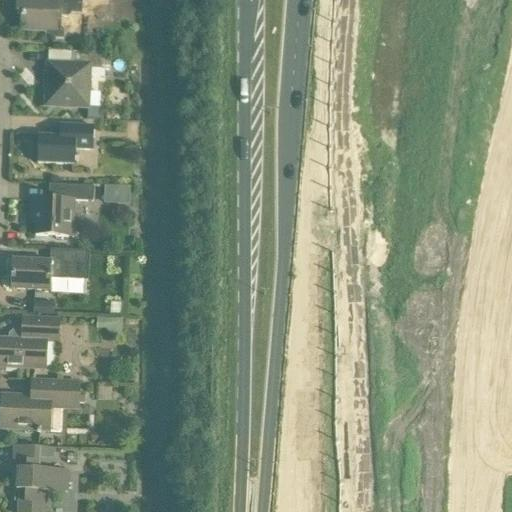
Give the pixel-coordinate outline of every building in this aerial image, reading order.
[(83,15),(83,0),(50,0),(51,0),(49,0),(19,0),(19,12),(22,16),(22,31),(46,32),(46,40),(64,40),(65,31),(62,28),(59,28),(60,18),(69,18),(73,15),(83,15)] [(45,90),(47,92),(46,107),(88,108),(90,70),(109,71),(109,55),(74,53),(73,65),(48,64),(47,84),(46,84),(45,90)] [(59,126),(59,138),(39,137),(38,165),(75,166),(76,151),(93,151),(94,127),(59,126)] [(31,225),(36,225),(36,237),(74,239),(75,202),(93,203),(94,188),(50,186),(49,200),(32,199),(31,225)] [(51,292),(51,279),(88,281),(89,253),(52,251),(51,263),(12,261),(11,290),(51,292)] [(33,316),(54,317),(54,303),(33,302),(33,316)] [(0,368),(36,370),(47,371),(48,343),(59,343),(60,320),(23,319),(22,334),(16,334),(13,337),(13,340),(0,339),(0,368)] [(122,320),(105,320),(105,330),(113,337),(121,337),(122,320)] [(49,433),(50,410),(78,412),(79,384),(32,382),(32,398),(3,397),(1,430),(49,433)] [(39,470),(40,457),(54,458),(54,449),(14,447),(14,461),(21,462),(21,469),(18,469),(17,491),(19,491),(18,511),(47,511),(48,493),(68,493),(69,471),(39,470)]
